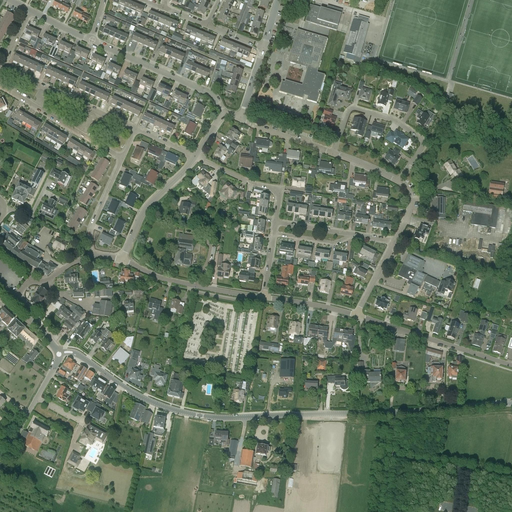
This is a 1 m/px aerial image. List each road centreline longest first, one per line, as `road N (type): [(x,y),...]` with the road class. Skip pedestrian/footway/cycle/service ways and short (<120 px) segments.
road 1 (tertiary): [(511,403),(193,416),(148,402),(83,358),(61,354)]
road 2 (residential): [(331,153),(347,109),(389,117),(421,139),(398,180)]
road 3 (residential): [(511,365),(357,313)]
road 4 (residential): [(223,117),(211,95),(93,39)]
road 5 (residential): [(265,297),(158,277),(122,257)]
road 6 (residential): [(134,129),(0,64)]
road 7 (residential): [(121,156),(0,86)]
road 8 (residential): [(122,257),(142,210),(194,157)]
road 9 (residential): [(275,220),(276,189),(194,157)]
